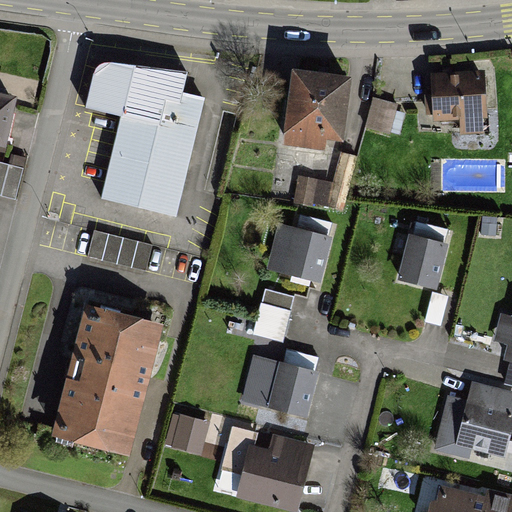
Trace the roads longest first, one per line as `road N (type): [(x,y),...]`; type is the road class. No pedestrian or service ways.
road 1 (secondary): [(511,19),(440,28),(309,27),(72,1)]
road 2 (residential): [(0,302),(72,1)]
road 3 (residential): [(377,352),(331,511)]
road 4 (residential): [(125,511),(0,478)]
